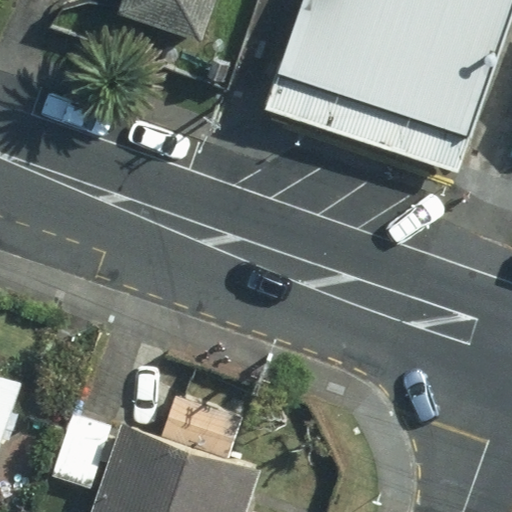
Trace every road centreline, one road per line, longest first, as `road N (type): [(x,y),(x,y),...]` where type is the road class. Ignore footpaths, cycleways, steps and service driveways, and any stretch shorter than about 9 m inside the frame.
road 1 (secondary): [(0,158),(511,344)]
road 2 (secondary): [(461,511),(511,367)]
